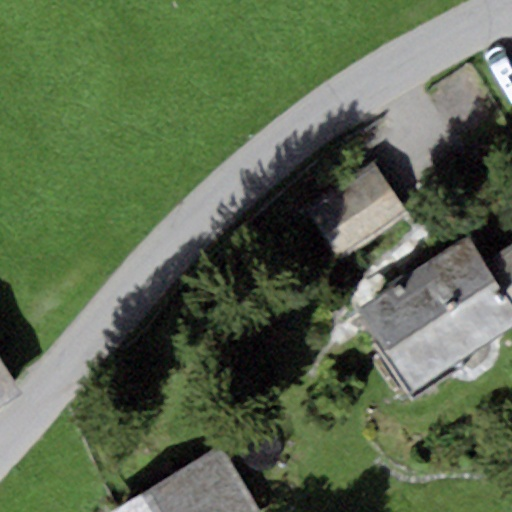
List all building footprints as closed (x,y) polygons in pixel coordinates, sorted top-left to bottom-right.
[(304,212),(337,264),(410,217),(377,166),(304,212)] [(353,307),(409,395),(511,329),(511,309),(484,265),(465,236),(353,307)] [(511,246),(484,265),(511,309),(511,246)] [(0,401),(19,390),(0,360),(0,401)] [(112,511),(254,511),(217,450),(112,511)]
